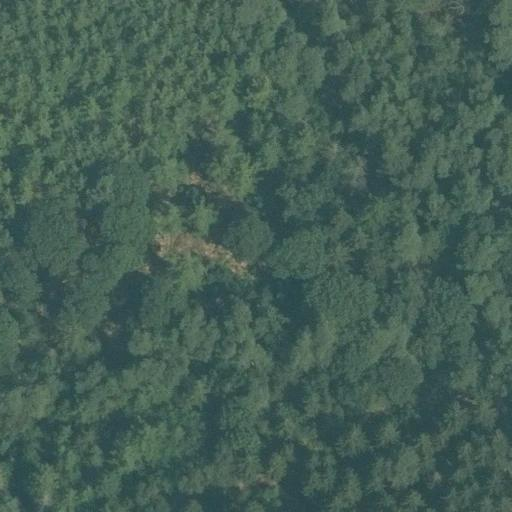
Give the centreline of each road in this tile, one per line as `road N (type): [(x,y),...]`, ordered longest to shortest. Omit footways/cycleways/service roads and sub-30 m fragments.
road 1 (track): [(167,511),(410,290)]
road 2 (track): [(0,287),(150,148)]
road 3 (track): [(511,450),(461,337),(410,290)]
road 4 (track): [(410,290),(511,199)]
